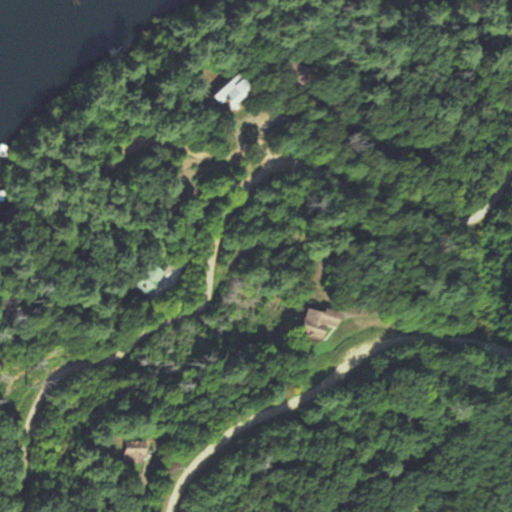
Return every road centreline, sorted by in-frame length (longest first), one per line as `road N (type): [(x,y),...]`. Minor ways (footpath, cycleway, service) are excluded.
road 1 (residential): [(511,90),(481,94),(449,122),(430,127),(372,111),(360,120),(349,157),(328,157),(280,133),(195,145),(170,158),(160,174),(163,190),(207,211),(210,225),(196,308)]
road 2 (residential): [(174,511),(185,438),(260,393),(288,395),(325,382),(337,371),(333,336),(360,315),(487,328),(511,344)]
